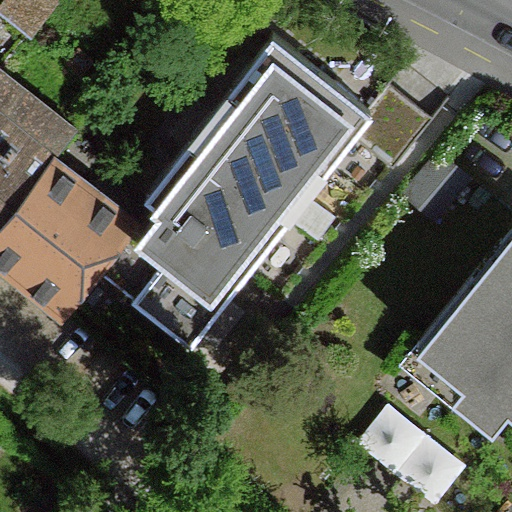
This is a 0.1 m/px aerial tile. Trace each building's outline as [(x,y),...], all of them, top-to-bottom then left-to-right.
[(53,12),(37,0),(7,0),(2,8),(34,34),(53,12)] [(373,109),(276,33),(147,193),(163,205),(245,269),(373,109)] [(93,60),(81,50),(69,62),(82,72),(93,60)] [(0,118),(0,223),(52,159),(0,118)] [(469,180),(440,156),(411,190),(440,214),(469,180)] [(52,159),(0,223),(0,255),(65,308),(100,263),(132,220),(52,159)] [(192,337),(245,269),(163,205),(145,230),(132,220),(100,263),(192,337)] [(511,242),(427,346),(488,394),(494,386),(511,400),(511,242)]
